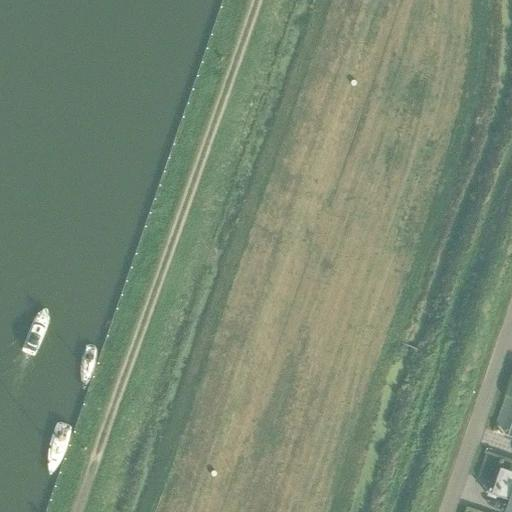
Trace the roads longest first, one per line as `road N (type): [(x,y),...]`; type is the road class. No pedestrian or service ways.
road 1 (track): [(78,511),(258,0)]
road 2 (residential): [(446,511),(511,320)]
